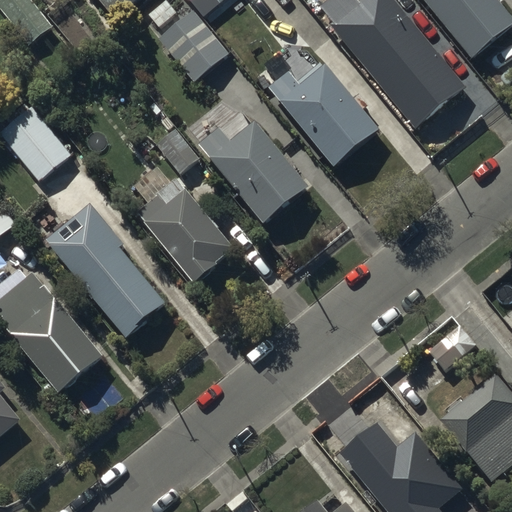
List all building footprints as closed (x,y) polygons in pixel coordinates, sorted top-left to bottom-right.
[(31,0),(0,0),(0,9),(29,45),(53,26),(31,0)] [(100,0),(115,17),(135,0),(100,0)] [(190,0),(205,17),(225,0),(190,0)] [(424,0),(472,59),(511,26),(511,17),(498,0),(424,0)] [(453,77),(395,9),(346,49),(404,118),(453,77)] [(229,55),(194,11),(159,39),(195,83),(229,55)] [(288,72),(268,87),(334,167),(378,131),(325,67),(300,87),(288,72)] [(72,155),(33,107),(30,109),(25,103),(5,118),(11,126),(0,134),(0,135),(38,183),(72,155)] [(158,145),(159,147),(181,175),(200,159),(177,131),(169,137),(152,115),(142,123),(159,144),(158,145)] [(221,127),(200,144),(263,223),(308,187),(256,123),(232,142),(221,127)] [(149,204),(138,213),(194,283),(218,265),(216,263),(233,249),(177,179),(172,184),(158,167),(135,186),(149,204)] [(0,237),(16,225),(0,204),(0,237)] [(91,204),(47,240),(126,338),(147,321),(146,320),(166,303),(120,246),(123,244),(91,204)] [(103,357),(33,274),(26,280),(19,270),(0,285),(8,295),(4,298),(0,293),(0,320),(60,392),(103,357)] [(470,351),(454,331),(429,352),(435,359),(434,360),(437,364),(439,363),(446,371),(470,351)] [(502,383),(495,375),(441,417),(491,482),(511,466),(511,389),(505,380),(502,383)] [(0,437),(21,421),(0,395),(0,393),(6,389),(0,381),(0,437)] [(441,477),(402,429),(356,465),(393,511),(444,511),(426,489),(441,477)] [(354,511),(347,503),(335,511),(327,511),(318,501),(304,511),(354,511)]
